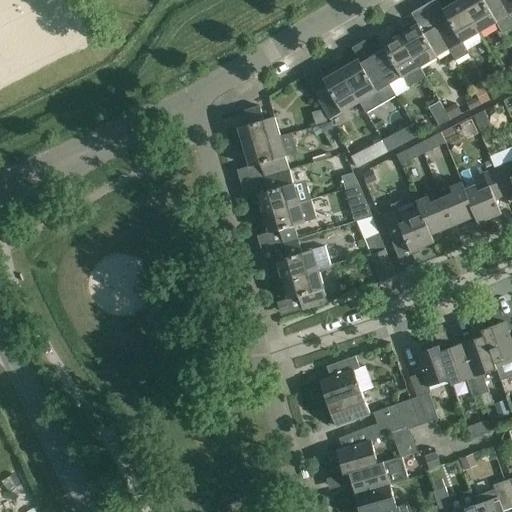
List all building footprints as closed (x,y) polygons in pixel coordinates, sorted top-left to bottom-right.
[(484,41),(479,32),(460,0),(442,10),(449,22),(446,25),(444,22),(436,27),(435,27),(448,50),(449,49),(455,61),(468,54),(466,51),(484,41)] [(460,0),(479,32),(496,22),(503,33),(511,28),(511,20),(500,0),(487,0),(485,2),(483,0),(460,0)] [(511,0),(500,0),(511,20),(511,0)] [(400,35),(405,44),(419,67),(448,50),(435,27),(427,32),(428,35),(425,37),(418,25),(400,35)] [(405,44),(400,35),(383,45),(390,57),(386,59),(385,57),(376,62),(389,84),(402,76),(409,87),(425,78),(419,67),(405,44)] [(341,70),(359,101),(389,84),(376,62),(367,67),(369,70),(365,72),(358,60),(341,70)] [(329,119),(359,101),(341,70),(323,80),(330,92),(327,94),(325,92),(316,97),(329,119)] [(483,86),(474,90),(477,96),(481,104),(490,100),(483,86)] [(477,96),(466,102),(470,110),(481,104),(477,96)] [(439,126),(450,120),(439,102),(429,108),(439,126)] [(238,127),(244,147),(280,137),(274,117),(264,120),(260,106),(245,111),(248,120),(251,119),(252,123),(238,127)] [(323,110),(312,113),(315,125),(326,122),(323,110)] [(484,111),(473,116),(479,130),(490,125),(484,111)] [(338,134),(331,122),(319,126),(328,140),(338,134)] [(419,136),(413,124),(398,132),(403,143),(419,136)] [(440,133),(423,141),(418,144),(423,153),(434,148),(445,142),(440,133)] [(264,177),(289,169),(280,137),(244,147),(250,166),(263,163),(264,167),(261,168),(264,177)] [(388,151),(382,140),(350,156),(357,167),(388,151)] [(423,153),(418,144),(407,149),(397,155),(402,164),(412,159),(423,153)] [(343,155),(331,158),(333,165),(345,162),(343,155)] [(511,161),(506,164),(494,169),(505,195),(511,191),(511,161)] [(263,213),(299,203),(289,169),(264,177),(267,187),(270,186),(271,190),(258,194),(263,213)] [(371,169),(361,174),(366,184),(376,179),(371,169)] [(505,195),(494,169),(483,173),(486,181),(465,189),(462,183),(461,183),(478,224),(501,214),(495,199),(505,195)] [(353,173),(342,176),(345,189),(359,185),(353,173)] [(478,224),(461,183),(450,187),(453,194),(442,199),(453,225),(475,217),(478,224)] [(430,235),(417,201),(414,196),(403,201),(408,213),(397,217),(394,210),(383,215),(386,223),(393,241),(404,237),(411,252),(434,243),(430,235)] [(431,235),(453,225),(442,199),(431,203),(428,196),(417,201),(434,243),(434,242),(431,235)] [(310,199),(299,203),(263,213),(269,233),(282,229),(283,233),(281,234),(283,243),(298,239),(294,225),(305,222),(316,219),(310,199)] [(353,223),(357,222),(371,218),(367,209),(351,214),(353,223)] [(370,254),(385,249),(371,218),(357,222),(364,240),(370,254)] [(313,251),(312,249),(302,252),(298,239),(283,243),(286,253),(289,252),(290,256),(277,260),(282,280),(318,269),(330,266),(325,248),(313,251)] [(396,275),(385,249),(370,256),(381,281),(396,275)] [(318,269),(282,280),(288,299),(301,295),(302,300),(300,300),(302,310),(328,303),(318,269)] [(511,340),(511,341),(504,322),(482,330),(496,369),(497,369),(501,380),(511,376),(511,340)] [(483,336),(462,343),(480,395),(484,406),(493,403),(483,374),(496,369),(482,330),(481,330),(483,336)] [(439,345),(438,346),(452,385),(466,380),(472,398),(480,395),(462,343),(441,351),(439,345)] [(451,385),(452,385),(438,346),(416,353),(423,373),(410,377),(426,424),(438,419),(427,388),(449,380),(451,385)] [(320,382),(328,404),(361,392),(373,388),(365,366),(360,368),(355,356),(326,367),(330,378),(320,382)] [(361,392),(328,404),(336,426),(369,414),(361,392)] [(399,403),(403,415),(408,427),(409,430),(410,429),(421,425),(411,399),(399,403)] [(403,415),(399,403),(374,413),(378,425),(369,428),(378,425),(403,415)] [(337,451),(343,474),(402,457),(402,456),(378,463),(372,442),(382,437),(392,433),(408,427),(403,415),(378,425),(369,428),(339,439),(342,450),(337,451)] [(472,425),(467,427),(471,438),(471,439),(483,434),(481,429),(472,425)] [(408,427),(392,433),(395,443),(413,437),(410,429),(409,430),(408,427)] [(435,453),(424,457),(429,470),(440,466),(435,453)] [(349,473),(355,494),(392,483),(408,479),(402,457),(343,474),(343,475),(349,473)] [(460,460),(462,466),(473,463),(470,457),(460,460)] [(0,511),(17,511),(36,506),(25,474),(0,483),(0,511)] [(392,483),(355,494),(360,511),(380,511),(381,511),(411,511),(409,503),(397,507),(390,484),(408,479),(392,483)] [(494,488),(472,496),(477,511),(502,511),(503,511),(511,507),(511,501),(505,481),(493,485),(494,488)] [(477,511),(472,496),(470,490),(449,498),(445,487),(433,491),(438,505),(440,511),(477,511)]
